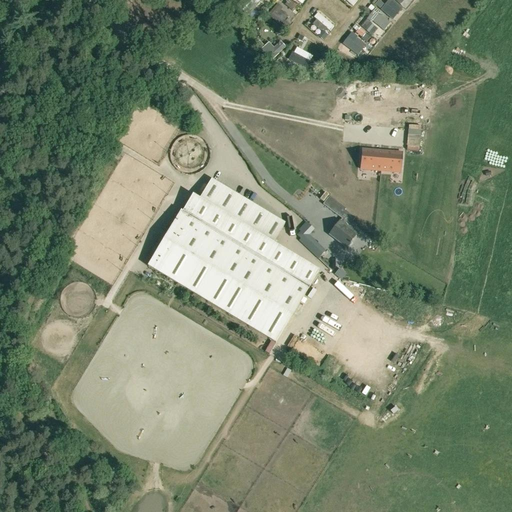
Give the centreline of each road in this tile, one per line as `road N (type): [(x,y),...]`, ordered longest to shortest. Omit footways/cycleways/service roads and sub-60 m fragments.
road 1 (unclassified): [(293,220),(229,169),(185,89),(82,0)]
road 2 (track): [(181,511),(272,356)]
road 3 (track): [(162,66),(215,96),(263,160)]
